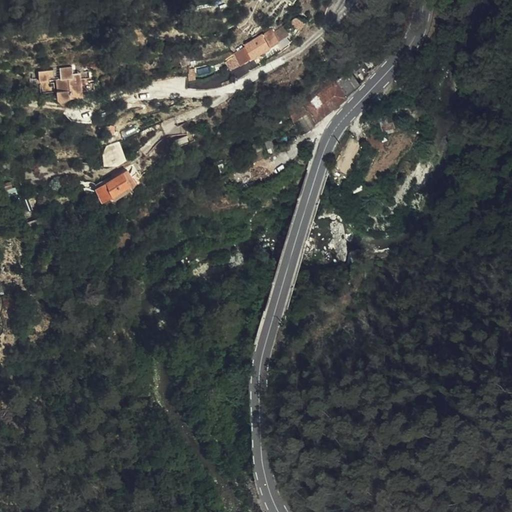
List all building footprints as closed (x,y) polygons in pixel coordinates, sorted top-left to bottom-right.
[(282,38),(275,28),(257,38),(249,43),(258,55),(282,38)] [(376,73),(377,73),(390,60),(384,51),(381,53),(369,63),(376,73)] [(174,54),(176,64),(176,67),(187,65),(186,62),(185,53),(174,54)] [(231,69),(241,65),(236,54),(226,58),(231,69)] [(365,80),(376,73),(369,63),(356,67),(365,80)] [(71,80),(83,79),(86,79),(85,72),(77,72),(76,67),(64,69),(64,78),(62,78),(62,81),(71,80)] [(193,73),(189,81),(205,85),(207,74),(193,73)] [(352,99),(365,86),(358,74),(343,84),(342,82),(337,85),(338,87),(312,104),(324,118),(352,99)] [(84,90),(87,90),(95,89),(95,82),(95,78),(86,79),(83,79),(84,90)] [(62,81),(63,90),(71,90),(71,80),(62,81)] [(68,100),(74,98),(71,92),(63,93),(64,100),(68,100)] [(293,111),(303,122),(305,119),(304,118),(314,111),(307,103),(300,108),(298,107),(293,111)] [(399,127),(397,116),(386,118),(388,130),(399,127)] [(126,138),(115,143),(111,151),(112,163),(124,162),(132,157),(126,138)] [(141,181),(133,168),(129,171),(113,180),(106,184),(103,186),(104,186),(107,192),(112,200),(114,198),(120,194),(122,197),(138,186),(137,185),(141,181)]
